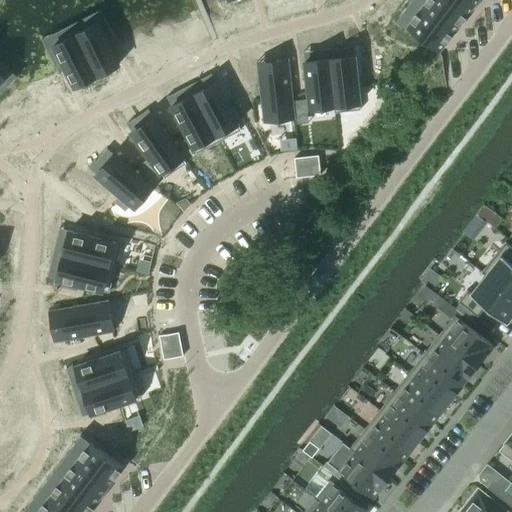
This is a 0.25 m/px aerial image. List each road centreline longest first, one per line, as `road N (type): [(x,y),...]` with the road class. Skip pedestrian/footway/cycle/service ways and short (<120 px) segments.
road 1 (residential): [(141,511),(511,29)]
road 2 (residential): [(511,399),(422,511)]
